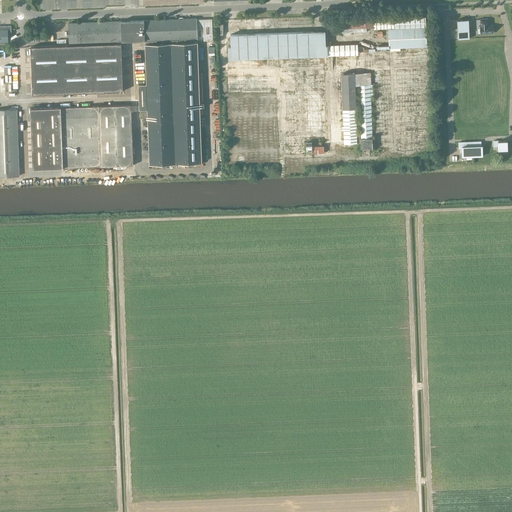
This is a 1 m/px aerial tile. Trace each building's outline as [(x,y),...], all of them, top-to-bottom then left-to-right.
[(427,47),(426,27),(426,17),(374,19),(374,28),(374,29),(388,29),(388,45),(377,46),(377,49),(390,48),(390,50),(402,50),(402,48),(427,47)] [(179,18),(179,19),(125,21),(68,23),(69,43),(78,43),(78,45),(66,45),(66,39),(56,40),(56,46),(30,47),(32,94),(123,91),(121,43),(81,45),(80,43),(126,41),(145,40),(146,84),(138,84),(139,110),(147,109),(149,165),(202,163),(200,126),(205,126),(205,118),(200,118),(196,27),(203,26),(203,41),(213,41),(212,19),(196,19),(196,18),(183,19),(183,18),(182,18),(179,18)] [(374,19),(338,21),(339,30),(340,30),(340,33),(352,32),(352,30),(362,30),(362,31),(365,31),(365,28),(366,28),(373,28),(374,28),(374,19)] [(480,19),(476,20),(476,29),(480,29),(481,34),(492,33),(492,25),(487,25),(487,19),(480,19)] [(468,20),(457,20),(457,39),(464,39),(469,38),(468,20)] [(11,36),(11,27),(11,26),(0,26),(0,41),(8,42),(8,36),(11,36)] [(323,31),(230,35),(231,47),(228,47),(228,59),(324,55),(327,55),(358,54),(358,44),(329,45),(325,45),(325,31),(323,31)] [(472,40),(457,41),(458,55),(473,54),(472,40)] [(468,60),(469,72),(468,72),(469,72),(496,71),(495,59),(496,59),(495,59),(468,60)] [(373,72),(371,73),(355,73),(342,74),(344,126),(341,126),(341,131),(344,130),(344,144),(361,143),(361,149),(373,148),(371,97),(373,97),(372,84),(373,84),(373,72)] [(14,90),(13,84),(11,84),(10,77),(7,78),(8,84),(4,85),(5,92),(14,90)] [(60,107),(30,108),(32,169),(63,168),(133,165),(131,105),(60,107)] [(0,176),(19,176),(16,109),(0,109),(0,176)] [(486,115),(456,116),(457,135),(487,133),(486,115)] [(307,151),(324,151),(324,144),(323,144),(313,144),(313,140),(307,140),(307,151)] [(462,148),(462,157),(482,156),(482,146),(481,146),(481,141),(458,142),(459,148),(462,148)] [(507,150),(507,141),(498,141),(493,141),(493,146),(498,146),(498,150),(507,150)]
